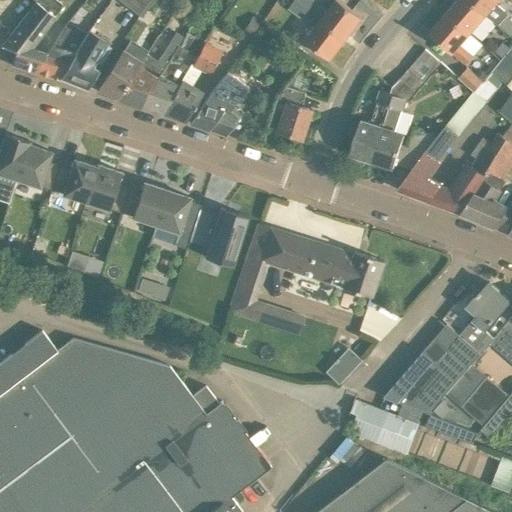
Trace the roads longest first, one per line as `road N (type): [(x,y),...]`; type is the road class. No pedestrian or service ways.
road 1 (residential): [(313,184),(0,85)]
road 2 (unknown): [(480,246),(290,454)]
road 3 (residential): [(313,184),(350,82),(416,0)]
road 4 (residential): [(511,260),(313,184)]
